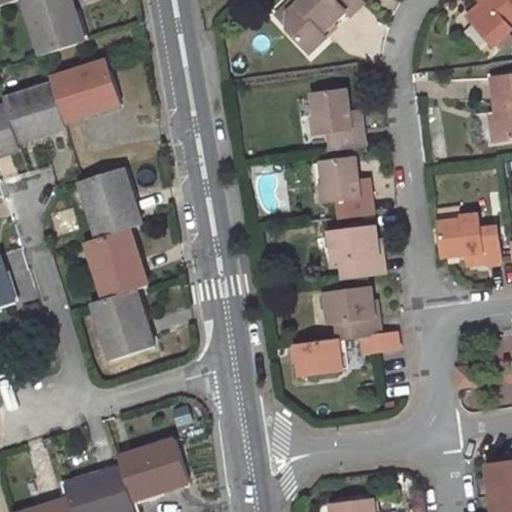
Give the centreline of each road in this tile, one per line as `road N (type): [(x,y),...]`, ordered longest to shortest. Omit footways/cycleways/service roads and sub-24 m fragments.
road 1 (unclassified): [(234,365),(174,0)]
road 2 (residential): [(421,0),(400,33),(396,73),(429,322)]
road 3 (residential): [(19,192),(91,407)]
road 4 (residential): [(440,437),(249,466)]
road 5 (residential): [(91,407),(234,365)]
